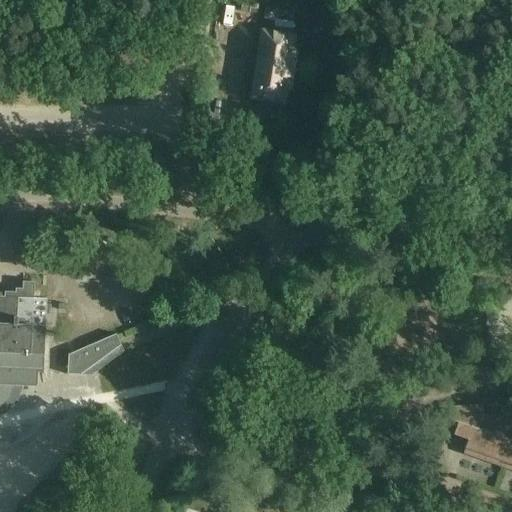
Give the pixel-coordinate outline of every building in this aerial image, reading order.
[(249,31),(249,15),(238,15),(238,31),(249,31)] [(259,66),(295,72),(298,53),(294,50),(296,38),(264,32),(259,66)] [(295,72),(259,66),(254,99),(286,104),(288,91),(292,91),(295,72)] [(0,406),(1,406),(10,397),(14,386),(38,387),(39,373),(45,373),(46,356),(48,300),(34,299),(35,282),(23,282),(23,288),(16,287),(16,291),(5,291),(5,298),(0,297),(0,406)] [(65,318),(63,343),(72,344),(100,346),(70,356),(69,376),(90,377),(90,370),(122,346),(118,335),(95,345),(93,340),(94,320),(65,318)] [(511,414),(485,417),(484,405),(455,407),(446,432),(470,440),(465,455),(502,468),(511,471),(511,414)] [(42,458),(39,434),(11,438),(14,462),(42,458)]
